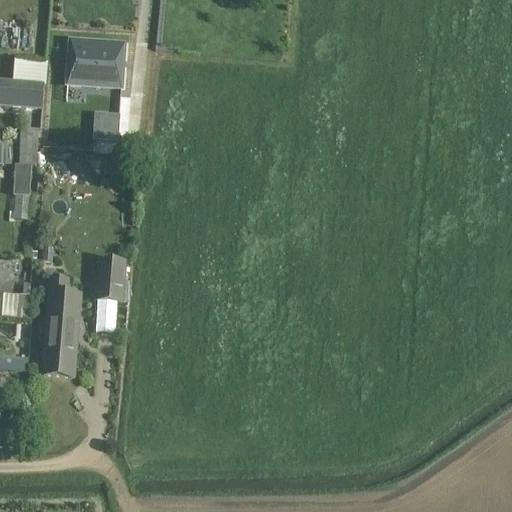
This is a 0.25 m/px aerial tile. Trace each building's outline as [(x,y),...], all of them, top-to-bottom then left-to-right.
[(66,89),(122,93),(126,46),(69,42),(66,89)] [(0,108),(42,112),(44,88),(0,84),(0,108)] [(120,118),(94,117),(92,142),(118,144),(120,118)] [(37,134),(20,133),(20,135),(19,168),(14,168),(12,199),(29,199),(30,167),(35,167),(37,134)] [(43,251),(42,263),(52,264),(53,252),(43,251)] [(124,265),(100,263),(97,303),(121,305),(124,265)] [(67,283),(51,282),(43,378),(73,381),(80,298),(66,297),(67,283)] [(16,322),(31,323),(33,298),(18,297),(16,322)] [(4,373),(27,375),(28,360),(5,359),(4,373)] [(0,449),(2,449),(11,449),(12,436),(0,435),(0,449)]
